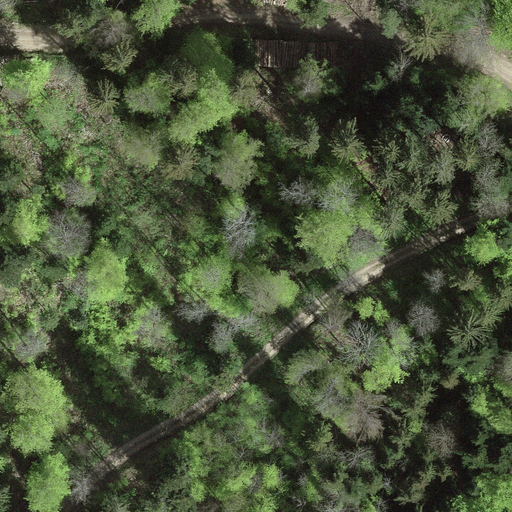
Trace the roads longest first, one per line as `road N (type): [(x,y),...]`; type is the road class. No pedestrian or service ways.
road 1 (track): [(511,204),(358,278),(291,327),(224,393),(120,455),(64,511)]
road 2 (track): [(0,33),(242,14),(468,54),(511,79)]
